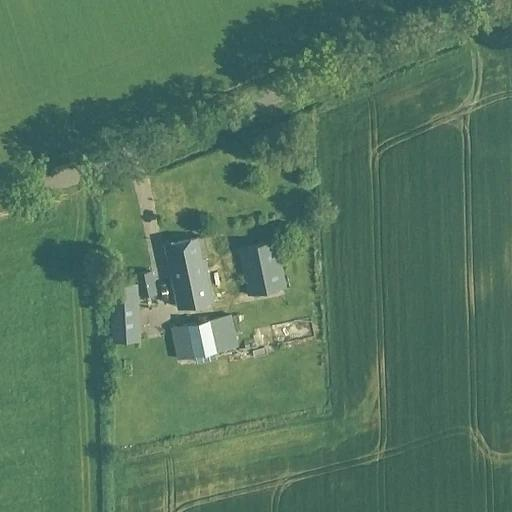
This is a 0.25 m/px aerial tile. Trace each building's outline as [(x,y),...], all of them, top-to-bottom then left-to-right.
[(208,258),(204,238),(166,245),(178,306),(211,300),(202,259),(208,258)] [(285,287),(275,241),(238,249),(248,295),(285,287)] [(151,271),(136,274),(141,298),(155,295),(151,271)] [(138,340),(135,285),(110,286),(113,342),(138,340)] [(236,347),(229,315),(171,328),(178,360),(236,347)]
